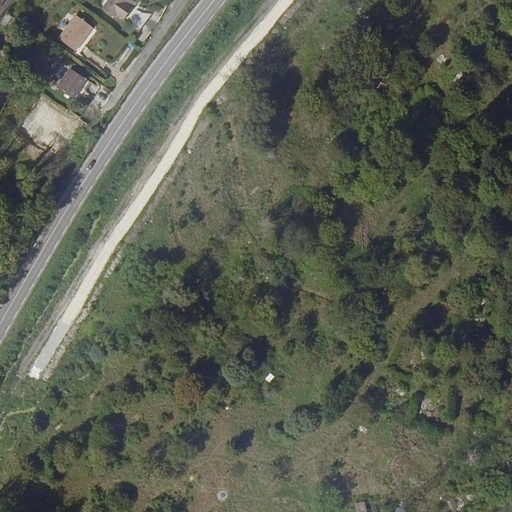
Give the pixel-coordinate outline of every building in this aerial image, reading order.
[(110,0),(107,5),(104,10),(116,19),(118,16),(125,21),(134,8),(127,3),(129,0),(110,0)] [(138,4),(132,0),(129,0),(127,3),(134,8),(138,4)] [(141,32),(153,16),(145,15),(138,11),(129,23),(141,32)] [(94,29),(78,16),(60,40),(77,52),(94,29)] [(377,78),(386,60),(384,59),(368,87),(385,97),(401,69),(399,68),(389,85),(377,78)] [(399,68),(386,60),(377,78),(389,85),(399,68)] [(88,81),(72,69),(58,89),(75,101),(88,81)] [(358,504),(359,511),(367,511),(366,502),(358,504)]
